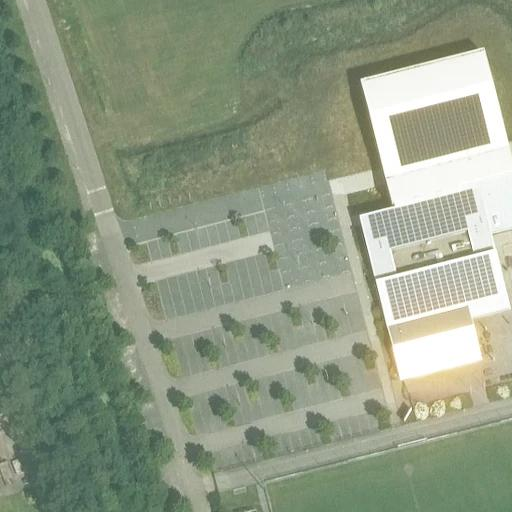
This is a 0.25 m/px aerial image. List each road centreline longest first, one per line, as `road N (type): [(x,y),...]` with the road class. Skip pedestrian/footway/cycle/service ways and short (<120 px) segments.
road 1 (unclassified): [(34,0),(111,234)]
road 2 (track): [(0,378),(44,511)]
